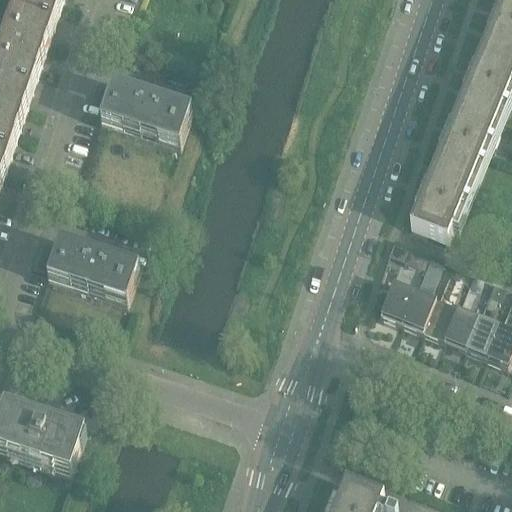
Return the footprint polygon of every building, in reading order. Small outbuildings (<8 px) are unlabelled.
[(20,0),(14,18),(55,32),(65,0),(20,0)] [(511,0),(507,0),(411,236),(449,251),(511,95),(511,0)] [(55,32),(14,18),(0,61),(0,85),(33,97),(55,32)] [(0,157),(11,161),(33,97),(0,85),(0,157)] [(114,93),(107,114),(101,131),(181,158),(194,120),(114,93)] [(0,157),(0,195),(11,161),(0,157)] [(141,278),(62,251),(49,289),(128,315),(141,278)] [(408,258),(406,268),(425,272),(427,262),(408,258)] [(403,335),(417,300),(395,292),(381,326),(403,335)] [(438,309),(417,300),(403,335),(424,343),(438,309)] [(459,318),(438,309),(424,343),(445,352),(459,318)] [(480,326),(459,318),(445,352),(466,361),(480,326)] [(501,335),(480,326),(466,361),(487,369),(501,335)] [(511,368),(511,339),(501,335),(487,369),(508,378),(511,368)] [(40,426),(6,415),(0,433),(0,458),(72,483),(86,441),(51,429),(52,425),(41,422),(40,426)] [(395,511),(385,507),(347,492),(339,511),(395,511)]
